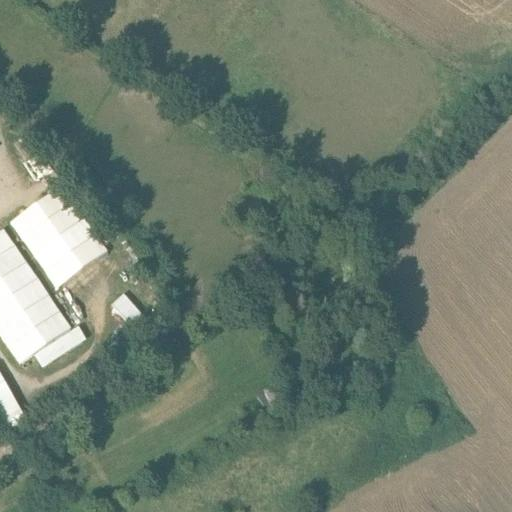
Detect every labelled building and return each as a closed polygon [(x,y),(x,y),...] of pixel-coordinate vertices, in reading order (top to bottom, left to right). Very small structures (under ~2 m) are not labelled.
[(55,290),(104,260),(61,192),(12,222),(55,290)] [(70,332),(3,233),(0,235),(0,340),(17,366),(70,332)] [(147,313),(162,296),(143,278),(127,295),(147,313)] [(137,334),(150,322),(125,296),(112,308),(137,334)] [(0,382),(0,435),(24,421),(0,382)]
